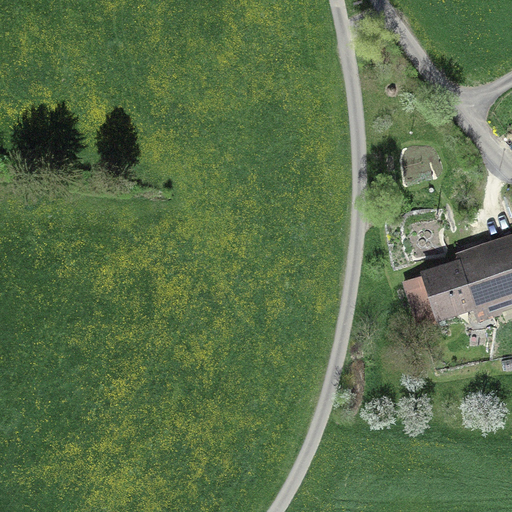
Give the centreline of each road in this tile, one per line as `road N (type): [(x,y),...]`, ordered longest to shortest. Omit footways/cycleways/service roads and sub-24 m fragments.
road 1 (unclassified): [(275,511),(329,391),(357,245),(359,150),(336,0)]
road 2 (residential): [(378,0),(460,109)]
